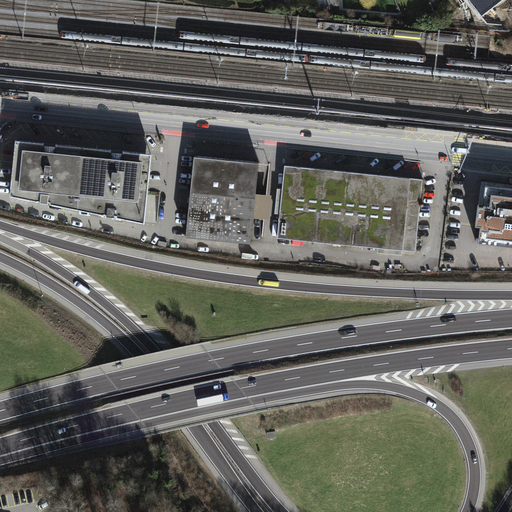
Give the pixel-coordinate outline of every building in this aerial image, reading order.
[(327,0),(318,0),(319,8),(328,8),(327,0)] [(10,199),(145,227),(151,157),(15,143),(10,199)] [(258,164),(193,158),(186,240),(251,246),(253,220),(255,196),(258,164)] [(422,181),(285,167),(278,239),(415,252),(422,181)] [(511,190),(485,187),(482,210),(478,209),(475,229),(481,229),(479,245),(511,248),(511,190)] [(262,235),(278,237),(281,192),(274,192),(272,223),(264,223),(262,235)] [(271,197),(255,196),(253,220),(269,221),(271,197)]
